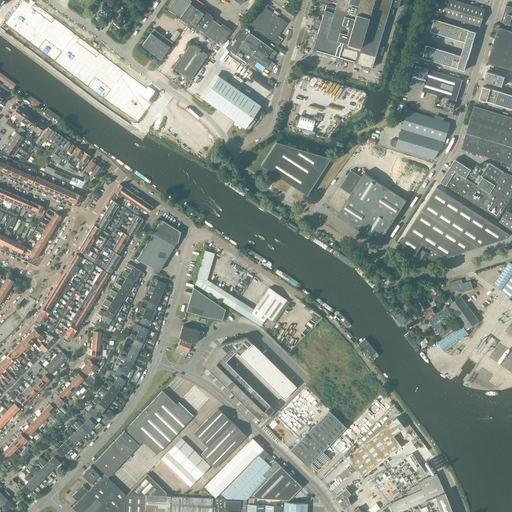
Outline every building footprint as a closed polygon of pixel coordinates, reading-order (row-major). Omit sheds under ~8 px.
[(6,24),(5,25),(9,27),(10,27),(34,45),(34,46),(37,49),(38,48),(63,67),(63,68),(66,70),(67,70),(83,83),(87,86),(87,85),(104,98),(104,99),(107,101),(108,101),(113,104),(113,105),(116,107),(116,106),(138,121),(139,119),(141,120),(147,113),(145,111),(150,104),(153,106),(154,104),(156,102),(157,99),(158,98),(159,97),(159,96),(159,95),(159,94),(158,94),(157,93),(158,93),(149,87),(147,86),(146,88),(34,3),(36,2),(35,1),(35,0),(23,0),(22,2),(20,1),(19,3),(20,4),(6,23),(6,24)] [(95,0),(86,0),(83,5),(89,9),(95,0)] [(203,31),(202,33),(220,46),(231,30),(222,24),(221,25),(212,19),(213,18),(213,17),(212,16),(211,15),(209,14),(208,13),(206,12),(204,11),(204,12),(205,12),(203,13),(190,3),(191,1),(190,0),(174,0),(168,9),(194,27),(195,25),(203,31)] [(319,0),(319,2),(326,4),(312,50),(314,51),(313,54),(342,63),(343,59),(371,68),(389,6),(397,8),(399,0),(319,0)] [(440,0),(436,13),(480,27),(485,9),(455,0),(440,0)] [(105,4),(103,2),(97,11),(99,12),(98,13),(101,15),(107,7),(104,6),(105,4)] [(271,38),(279,44),(281,41),(276,37),(285,26),(287,23),(258,2),(244,22),(270,40),(271,38)] [(501,22),(511,24),(511,6),(506,5),(501,22)] [(107,7),(101,15),(105,17),(107,18),(113,9),(110,7),(109,9),(107,7)] [(116,25),(120,28),(122,26),(123,27),(125,24),(124,23),(128,17),(123,14),(125,12),(122,10),(117,18),(117,17),(113,23),(116,25)] [(476,32),(434,19),(432,25),(428,24),(427,29),(427,30),(431,32),(465,42),(461,56),(426,45),(423,44),(422,45),(420,50),(425,51),(423,58),(464,70),(468,58),(472,44),(476,32)] [(239,49),(270,71),(275,64),(271,61),(277,52),(241,27),(226,48),(235,55),(239,49)] [(489,57),(488,63),(502,67),(511,70),(511,31),(499,27),(496,36),(495,38),(495,39),(494,42),(493,45),(491,51),(489,57)] [(150,34),(142,45),(161,59),(169,47),(169,48),(173,43),(154,29),(150,34)] [(173,68),(190,80),(208,55),(191,43),(173,68)] [(442,110),(448,112),(449,109),(453,110),(455,105),(456,105),(458,97),(457,96),(463,80),(416,65),(410,87),(445,97),(443,102),(444,104),(446,104),(445,107),(443,108),(442,110)] [(269,91),(273,86),(251,71),(248,76),(269,91)] [(17,84),(0,72),(0,80),(13,90),(17,84)] [(219,77),(204,99),(243,126),(245,128),(248,124),(259,108),(260,106),(219,77)] [(511,95),(483,86),(479,99),(511,109),(511,95)] [(42,104),(22,90),(19,94),(39,108),(42,104)] [(501,165),(511,168),(511,117),(474,106),(461,149),(502,161),(501,165)] [(12,115),(17,118),(22,111),(17,108),(12,115)] [(444,120),(407,109),(401,129),(402,129),(445,142),(450,123),(444,121),(444,120)] [(17,118),(21,121),(26,114),(22,111),(17,118)] [(21,121),(26,124),(31,117),(26,114),(21,121)] [(26,124),(30,127),(35,120),(31,117),(26,124)] [(33,132),(34,131),(40,123),(35,120),(30,127),(29,129),(33,132)] [(81,131),(65,120),(63,123),(79,134),(81,131)] [(40,123),(34,131),(39,134),(44,126),(40,123)] [(48,127),(47,129),(43,135),(45,136),(41,141),(40,140),(36,145),(38,146),(39,147),(42,142),(44,140),(46,137),(51,129),(48,127)] [(47,142),(49,139),(50,138),(55,131),(51,129),(46,137),(44,140),(42,142),(44,143),(45,141),(47,143),(47,142)] [(445,142),(402,129),(401,129),(396,147),(433,158),(445,142)] [(47,142),(51,144),(53,141),(58,134),(55,131),(50,138),(49,139),(47,142)] [(16,132),(13,137),(20,142),(23,137),(16,132)] [(91,139),(82,132),(80,135),(89,142),(91,139)] [(56,143),(61,136),(58,134),(53,141),(51,144),(53,145),(54,144),(55,145),(56,143)] [(56,147),(53,152),(54,153),(58,148),(60,145),(64,138),(61,136),(56,143),(55,145),(54,146),(56,147)] [(13,137),(10,141),(17,146),(20,142),(13,137)] [(60,149),(61,150),(63,148),(68,141),(64,138),(60,145),(58,148),(57,148),(55,153),(56,154),(60,149)] [(20,148),(17,146),(10,141),(7,146),(17,152),(20,148)] [(67,150),(71,143),(68,141),(63,148),(61,150),(60,152),(58,155),(62,158),(64,156),(62,154),(64,152),(63,151),(64,149),(67,150)] [(261,165),(307,195),(331,158),(276,142),(261,165)] [(67,151),(71,153),(68,158),(64,156),(62,158),(65,160),(67,162),(68,162),(69,159),(70,158),(72,154),(77,147),(72,144),(67,151)] [(10,156),(11,155),(13,157),(17,152),(7,146),(5,148),(4,148),(0,152),(10,156)] [(72,154),(70,158),(74,160),(74,159),(76,156),(80,149),(77,147),(72,154)] [(75,161),(75,160),(78,161),(79,158),(84,152),(80,149),(76,156),(74,159),(74,160),(73,160),(75,161)] [(78,161),(80,162),(78,164),(80,166),(81,163),(83,161),(87,154),(84,152),(79,158),(78,161)] [(54,154),(51,159),(56,162),(59,157),(54,154)] [(87,163),(91,156),(87,154),(83,161),(81,163),(80,166),(82,167),(85,162),(87,163)] [(441,182),(446,185),(498,218),(511,195),(511,175),(503,172),(495,185),(456,159),(451,166),(451,167),(441,182)] [(86,171),(88,172),(90,169),(92,171),(97,164),(92,161),(86,171)] [(91,174),(95,177),(102,168),(98,165),(91,174)] [(49,167),(47,173),(52,175),(55,170),(49,167)] [(222,183),(224,180),(204,168),(202,171),(222,183)] [(55,170),(52,175),(58,178),(61,172),(55,170)] [(152,181),(136,170),(134,173),(151,184),(152,181)] [(362,231),(361,234),(365,237),(367,234),(379,242),(390,226),(393,221),(406,200),(407,200),(364,173),(362,177),(351,170),(345,180),(340,187),(351,194),(337,215),(362,231)] [(42,178),(37,176),(33,184),(38,186),(42,178)] [(47,180),(42,178),(38,186),(43,189),(47,180)] [(52,182),(47,180),(43,189),(48,191),(52,182)] [(246,193),(226,181),(224,185),(243,197),(246,193)] [(57,185),(52,182),(48,191),(53,193),(57,185)] [(119,195),(120,194),(125,187),(120,184),(114,192),(119,195)] [(62,187),(57,185),(53,193),(58,195),(62,187)] [(442,256),(445,258),(507,238),(510,233),(437,186),(399,244),(415,255),(416,254),(417,255),(415,257),(425,263),(428,258),(433,261),(440,259),(442,256)] [(67,189),(62,187),(58,195),(63,197),(67,189)] [(120,194),(124,196),(129,190),(125,187),(120,194)] [(72,191),(67,189),(63,197),(68,199),(72,191)] [(133,193),(129,190),(124,196),(128,199),(133,193)] [(8,191),(4,200),(8,202),(12,193),(8,191)] [(77,193),(72,191),(68,199),(73,201),(77,193)] [(12,193),(8,202),(13,204),(16,194),(12,193)] [(78,204),(81,199),(83,200),(84,198),(82,197),(82,195),(77,193),(73,201),(78,204)] [(128,199),(132,202),(137,195),(133,193),(128,199)] [(16,194),(13,204),(17,205),(21,196),(16,194)] [(132,202),(136,205),(141,198),(137,195),(132,202)] [(21,196),(17,205),(21,207),(22,205),(25,198),(21,196)] [(266,206),(249,196),(247,199),(264,209),(266,206)] [(136,205),(140,207),(145,201),(141,198),(136,205)] [(27,210),(28,207),(31,209),(34,202),(29,200),(27,207),(25,210),(26,210),(27,210)] [(112,200),(110,204),(119,209),(120,207),(118,206),(119,204),(112,200)] [(140,207),(144,210),(149,203),(145,201),(140,207)] [(203,215),(185,202),(182,206),(200,219),(203,215)] [(153,206),(149,203),(144,210),(148,213),(153,206)] [(43,206),(38,204),(34,213),(39,215),(39,216),(42,217),(44,213),(45,209),(42,208),(43,206)] [(110,204),(107,208),(114,212),(116,210),(117,211),(119,209),(110,204)] [(107,208),(105,212),(112,216),(114,212),(107,208)] [(279,216),(267,208),(265,212),(277,219),(279,216)] [(499,223),(511,231),(511,213),(507,210),(499,223)] [(51,215),(51,216),(59,221),(62,216),(55,212),(53,216),(51,215)] [(105,212),(102,216),(109,221),(112,216),(105,212)] [(137,215),(134,220),(141,224),(144,220),(137,215)] [(51,216),(50,217),(52,218),(50,221),(56,225),(59,221),(51,216)] [(102,216),(100,221),(107,225),(109,221),(102,216)] [(298,227),(281,217),(279,220),(296,231),(298,227)] [(137,258),(159,271),(177,241),(178,242),(181,232),(161,219),(160,219),(161,220),(137,258)] [(134,220),(132,224),(138,228),(141,224),(134,220)] [(46,223),(45,224),(54,229),(56,225),(50,221),(48,224),(46,223)] [(107,225),(100,221),(97,225),(104,229),(107,225)] [(45,224),(45,225),(47,226),(45,230),(51,233),(54,229),(45,224)] [(132,224),(129,228),(136,232),(138,228),(132,224)] [(94,225),(91,229),(98,233),(101,229),(94,225)] [(136,232),(129,228),(127,232),(133,236),(136,232)] [(310,235),(300,228),(296,233),(307,240),(310,235)] [(3,235),(0,242),(4,244),(6,240),(7,237),(6,237),(7,234),(9,231),(10,232),(10,231),(6,229),(5,233),(3,235)] [(96,237),(98,233),(91,229),(89,233),(96,237)] [(41,232),(40,233),(48,238),(51,233),(45,230),(43,233),(41,232)] [(123,232),(120,236),(127,240),(130,236),(123,232)] [(40,233),(40,234),(41,235),(40,238),(46,242),(48,238),(40,233)] [(96,237),(89,233),(86,237),(93,241),(96,237)] [(332,249),(311,235),(308,239),(329,253),(332,249)] [(120,236),(118,240),(125,244),(127,240),(120,236)] [(86,237),(84,241),(91,245),(93,241),(86,237)] [(46,242),(40,238),(38,241),(36,240),(35,241),(43,246),(46,242)] [(118,240),(115,244),(122,249),(125,244),(118,240)] [(43,246),(35,241),(34,242),(36,243),(34,247),(41,250),(43,246)] [(84,241),(81,245),(88,250),(91,245),(84,241)] [(122,249),(115,244),(113,249),(120,253),(122,249)] [(79,250),(85,254),(88,255),(91,251),(88,250),(81,245),(79,250)] [(272,264),(246,246),(243,250),(269,268),(272,264)] [(30,249),(30,250),(38,255),(41,250),(34,247),(32,250),(30,249)] [(38,255),(30,250),(29,251),(31,252),(29,255),(35,259),(38,255)] [(85,254),(79,250),(77,252),(94,262),(95,260),(88,255),(85,254)] [(355,264),(333,250),(330,255),(352,269),(355,264)] [(112,256),(119,260),(121,256),(113,251),(112,252),(114,253),(112,256)] [(73,258),(81,263),(84,258),(76,254),(73,258)] [(119,260),(112,256),(110,259),(108,258),(108,259),(109,260),(116,264),(119,260)] [(71,263),(78,267),(81,263),(73,258),(71,263)] [(109,260),(107,264),(114,268),(116,264),(109,260)] [(128,262),(126,265),(132,269),(130,271),(138,276),(141,271),(134,266),(129,263),(128,262)] [(501,292),(511,299),(511,264),(509,262),(494,284),(503,290),(501,292)] [(68,267),(76,272),(78,267),(71,263),(68,267)] [(114,268),(107,264),(104,268),(111,273),(114,268)] [(301,284),(274,265),(271,270),(298,288),(301,284)] [(65,271),(73,276),(76,272),(68,267),(65,271)] [(376,287),(359,267),(355,271),(372,290),(376,287)] [(100,274),(107,279),(110,274),(102,270),(100,274)] [(63,276),(70,280),(73,276),(65,271),(63,276)] [(124,271),(123,273),(135,280),(138,276),(130,271),(129,274),(124,271)] [(123,273),(122,275),(126,278),(124,281),(132,285),(135,280),(123,273)] [(97,278),(105,283),(107,279),(100,274),(97,278)] [(60,280),(68,285),(70,280),(63,276),(60,280)] [(7,282),(11,285),(14,281),(7,277),(5,280),(8,282),(7,282)] [(94,283),(102,288),(105,283),(97,278),(94,283)] [(158,280),(153,278),(152,281),(157,283),(156,285),(163,289),(166,283),(158,280)] [(2,285),(8,289),(11,285),(7,282),(8,282),(5,280),(2,285)] [(57,284),(65,289),(68,285),(60,280),(57,284)] [(448,284),(451,292),(461,288),(462,293),(473,289),(470,281),(463,283),(461,280),(448,284)] [(118,281),(117,283),(119,284),(130,291),(133,286),(132,285),(124,281),(123,284),(118,281)] [(116,282),(114,284),(120,288),(119,290),(126,295),(128,296),(130,291),(119,284),(117,283),(116,282)] [(92,287),(99,292),(102,288),(94,283),(92,287)] [(55,289),(62,293),(65,289),(57,284),(55,289)] [(8,289),(2,285),(0,288),(2,290),(2,291),(6,293),(8,289)] [(148,289),(161,294),(163,289),(156,285),(154,289),(149,287),(148,289)] [(316,295),(301,285),(298,289),(313,299),(316,295)] [(89,292),(97,296),(99,292),(92,287),(89,292)] [(52,293),(60,298),(62,293),(55,289),(52,293)] [(111,289),(110,292),(111,292),(114,294),(123,300),(126,295),(119,290),(117,293),(111,289)] [(153,292),(151,296),(159,299),(161,294),(148,289),(148,290),(153,292)] [(390,307),(377,289),(372,292),(385,310),(390,307)] [(415,299),(416,301),(417,301),(422,311),(426,308),(427,310),(433,306),(428,299),(426,300),(424,297),(427,295),(424,290),(418,293),(419,296),(415,298),(416,299),(415,299)] [(86,296),(94,301),(97,296),(89,292),(86,296)] [(111,292),(110,294),(115,297),(113,300),(120,304),(122,306),(125,301),(123,300),(114,294),(111,292)] [(49,297),(57,302),(60,298),(52,293),(49,297)] [(445,297),(450,304),(448,305),(467,330),(479,321),(461,296),(453,302),(448,295),(445,297)] [(84,300),(91,305),(94,301),(86,296),(84,300)] [(159,299),(151,296),(150,299),(145,297),(144,299),(157,304),(159,299)] [(335,310),(317,296),(314,300),(332,313),(335,310)] [(47,302),(55,307),(57,302),(49,297),(47,302)] [(105,299),(104,301),(107,303),(117,309),(119,311),(122,306),(120,304),(113,300),(111,302),(105,299)] [(147,306),(155,310),(157,304),(144,299),(143,301),(148,303),(147,306)] [(81,305),(89,309),(91,305),(84,300),(81,305)] [(104,301),(103,304),(108,307),(107,310),(114,314),(116,316),(119,311),(117,309),(107,303),(104,301)] [(44,306),(50,310),(52,311),(55,307),(47,302),(44,306)] [(78,309),(86,314),(89,309),(81,305),(78,309)] [(44,306),(41,311),(45,313),(45,314),(47,315),(50,310),(44,306)] [(141,307),(140,309),(152,315),(155,310),(147,306),(146,309),(141,307)] [(425,313),(428,318),(436,313),(432,308),(425,313)] [(438,325),(433,328),(437,335),(445,330),(441,324),(440,324),(439,323),(446,318),(452,328),(457,324),(452,315),(448,308),(429,319),(433,326),(437,324),(438,325)] [(76,313),(84,318),(86,314),(78,309),(76,313)] [(152,315),(140,309),(139,312),(144,314),(143,317),(150,320),(152,315)] [(100,310),(99,311),(99,312),(102,313),(111,319),(114,314),(107,310),(105,313),(100,310)] [(41,311),(39,315),(45,319),(47,315),(45,314),(45,313),(41,311)] [(339,311),(334,316),(349,331),(354,326),(339,311)] [(99,312),(98,314),(102,316),(103,316),(101,319),(108,324),(110,325),(111,325),(113,327),(116,322),(111,319),(102,313),(99,312)] [(404,326),(393,312),(390,314),(400,328),(404,326)] [(73,318),(81,322),(84,318),(76,313),(73,318)] [(39,315),(36,319),(43,323),(45,319),(39,315)] [(138,324),(144,327),(145,324),(148,325),(150,320),(143,317),(141,320),(139,319),(138,321),(139,322),(138,324)] [(70,322),(72,323),(78,327),(81,322),(73,318),(70,322)] [(97,321),(94,325),(103,331),(105,328),(108,330),(111,325),(110,325),(108,324),(101,319),(99,322),(97,321)] [(72,323),(69,328),(71,330),(72,329),(76,331),(78,327),(72,323)] [(137,334),(145,337),(148,332),(143,330),(144,327),(138,324),(136,329),(139,330),(137,334)] [(179,337),(197,342),(204,332),(183,325),(179,337)] [(437,342),(444,352),(469,335),(462,325),(437,342)] [(44,338),(37,331),(35,329),(31,332),(34,336),(35,335),(37,337),(38,336),(40,338),(38,340),(41,342),(44,338)] [(421,349),(406,330),(403,333),(418,352),(421,349)] [(34,336),(31,332),(28,336),(33,341),(36,338),(37,337),(35,335),(34,336)] [(65,336),(70,340),(73,335),(66,332),(64,336),(65,336)] [(133,337),(133,338),(143,342),(145,337),(137,334),(136,337),(134,336),(133,337)] [(58,339),(51,335),(49,340),(51,341),(53,344),(58,339)] [(28,336),(24,339),(27,342),(28,342),(30,344),(31,343),(33,345),(35,343),(33,341),(28,336)] [(236,351),(240,355),(252,343),(246,337),(227,342),(216,345),(216,346),(214,349),(203,364),(262,422),(274,409),(226,361),(228,359),(236,351)] [(143,342),(133,338),(132,338),(132,339),(132,340),(134,341),(133,344),(140,348),(143,342)] [(32,346),(30,344),(28,342),(27,342),(24,339),(21,342),(28,350),(31,347),(31,346),(32,346)] [(177,348),(188,353),(192,344),(181,340),(177,348)] [(21,342),(17,346),(20,349),(21,349),(23,351),(24,350),(26,352),(28,350),(21,342)] [(296,387),(252,343),(240,355),(284,399),(296,387)] [(130,349),(138,353),(140,348),(133,344),(130,349)] [(19,355),(22,351),(23,351),(21,349),(20,349),(17,346),(13,349),(19,355)] [(19,355),(13,349),(10,353),(13,356),(14,355),(16,357),(17,357),(19,355)] [(128,354),(135,358),(138,353),(130,349),(128,354)] [(61,350),(57,355),(64,362),(69,358),(61,350)] [(10,353),(6,356),(12,362),(12,361),(15,358),(16,357),(14,355),(13,356),(10,353)] [(126,357),(122,355),(121,357),(133,363),(135,358),(128,354),(126,357)] [(57,355),(53,359),(60,366),(64,362),(57,355)] [(7,356),(3,360),(6,363),(7,363),(9,365),(10,364),(12,366),(14,364),(12,362),(6,356),(7,356)] [(123,364),(130,368),(133,363),(121,357),(120,357),(120,358),(125,361),(123,364)] [(53,359),(49,363),(57,370),(60,366),(53,359)] [(90,360),(86,364),(91,369),(93,371),(94,372),(98,368),(95,365),(99,362),(93,359),(91,361),(90,360)] [(3,360),(0,362),(0,363),(5,369),(8,365),(9,365),(7,363),(6,363),(3,360)] [(39,371),(42,367),(38,363),(31,370),(36,375),(40,372),(39,371)] [(57,370),(49,363),(45,367),(52,374),(57,370)] [(86,364),(81,369),(86,373),(91,369),(86,364)] [(121,370),(128,373),(130,368),(123,364),(121,368),(120,370),(121,370)] [(119,376),(124,379),(126,377),(128,373),(121,370),(120,370),(121,368),(119,366),(114,375),(118,377),(119,375),(119,376)] [(79,374),(75,378),(80,383),(84,379),(79,374)] [(45,375),(41,379),(46,384),(50,380),(45,375)] [(119,375),(118,377),(115,380),(122,385),(126,381),(124,379),(119,376),(119,375)] [(46,384),(41,379),(38,376),(34,381),(36,383),(42,388),(46,384)] [(75,378),(71,383),(76,388),(80,383),(75,378)] [(110,387),(109,389),(115,394),(119,390),(108,382),(106,380),(104,383),(110,387)] [(109,380),(108,382),(119,390),(122,385),(115,380),(113,383),(109,380)] [(32,383),(30,385),(37,393),(42,388),(36,383),(34,386),(32,383)] [(71,383),(67,387),(72,392),(76,388),(71,383)] [(30,385),(26,389),(25,389),(28,392),(33,397),(37,393),(30,385)] [(12,390),(15,388),(14,386),(13,386),(7,392),(11,396),(13,394),(12,392),(12,391),(12,390)] [(67,387),(62,391),(67,396),(72,392),(67,387)] [(17,389),(16,388),(12,392),(13,393),(17,397),(15,399),(22,406),(24,404),(25,405),(29,401),(24,396),(21,393),(17,389)] [(25,389),(21,393),(24,396),(29,401),(33,397),(28,392),(25,389)] [(109,389),(105,394),(112,399),(115,394),(109,389)] [(67,396),(62,391),(58,395),(63,400),(67,396)] [(191,418),(163,391),(128,427),(129,427),(125,431),(124,430),(93,463),(108,477),(143,441),(157,454),(191,418)] [(105,394),(102,398),(109,403),(112,399),(105,394)] [(63,400),(58,395),(54,400),(56,401),(54,403),(60,409),(66,402),(63,400)] [(109,403),(102,398),(99,403),(105,408),(109,403)] [(11,407),(16,412),(19,408),(14,403),(11,407)] [(99,403),(95,407),(102,412),(105,408),(99,403)] [(46,408),(51,413),(55,409),(50,404),(46,408)] [(7,411),(12,416),(16,412),(11,407),(7,411)] [(102,412),(95,407),(92,412),(99,417),(102,412)] [(0,412),(3,415),(8,420),(12,416),(7,411),(4,408),(0,412)] [(51,413),(46,408),(42,413),(47,417),(51,413)] [(246,436),(218,408),(193,434),(207,448),(201,454),(215,468),(246,436)] [(329,410),(290,450),(308,467),(346,427),(329,410)] [(84,415),(87,420),(85,422),(91,428),(95,424),(97,422),(95,419),(87,412),(84,415)] [(42,413),(38,417),(43,422),(47,417),(42,413)] [(0,418),(0,420),(4,424),(8,420),(3,415),(0,418)] [(34,421),(39,426),(43,422),(38,417),(34,421)] [(404,427),(396,417),(345,457),(360,475),(359,476),(358,476),(358,477),(359,477),(359,478),(360,478),(361,477),(401,446),(393,436),(404,427)] [(77,422),(87,432),(91,428),(85,422),(83,424),(79,420),(77,422)] [(34,421),(29,425),(35,430),(39,426),(34,421)] [(78,429),(77,430),(83,436),(87,432),(77,422),(75,425),(78,429)] [(35,430),(29,425),(25,430),(30,435),(35,430)] [(70,429),(69,430),(79,440),(80,442),(84,438),(83,436),(77,430),(74,433),(70,429)] [(71,436),(69,438),(75,444),(79,440),(69,430),(67,432),(71,436)] [(21,434),(17,438),(22,443),(26,439),(21,434)] [(63,436),(61,438),(71,448),(75,444),(69,438),(67,440),(63,436)] [(17,438),(13,443),(18,447),(22,443),(17,438)] [(61,446),(67,452),(71,448),(61,438),(60,440),(63,443),(61,446)] [(162,458),(190,486),(210,465),(182,438),(162,458)] [(13,443),(9,447),(14,452),(18,447),(13,443)] [(256,450),(248,443),(204,487),(215,497),(247,465),(244,462),(256,450)] [(67,452),(61,446),(58,449),(56,447),(52,450),(60,458),(62,456),(67,452)] [(9,447),(5,451),(10,456),(14,452),(9,447)] [(60,458),(52,450),(49,454),(52,458),(50,460),(56,466),(60,462),(62,460),(60,458)] [(5,451),(1,455),(7,462),(9,460),(8,458),(10,456),(5,451)] [(418,471),(420,474),(425,472),(423,468),(421,465),(420,466),(412,453),(409,455),(406,457),(408,460),(411,465),(414,469),(416,468),(418,471)] [(268,454),(263,459),(259,455),(221,493),(226,498),(247,499),(267,479),(280,465),(268,454)] [(44,466),(42,468),(48,474),(52,470),(42,460),(40,458),(37,460),(44,466)] [(56,466),(50,460),(47,463),(43,459),(42,460),(52,470),(56,466)] [(36,474),(34,476),(40,482),(44,478),(34,468),(32,466),(30,468),(36,474)] [(124,511),(125,509),(126,494),(105,474),(102,477),(91,466),(82,474),(91,483),(92,482),(94,484),(89,491),(83,485),(72,496),(78,502),(72,507),(77,511),(124,511)] [(281,466),(253,495),(256,498),(289,500),(302,486),(281,466)] [(34,468),(44,478),(48,474),(42,468),(39,471),(35,467),(34,468)] [(389,503),(393,511),(399,511),(445,492),(436,473),(422,479),(422,480),(418,482),(419,484),(410,488),(411,490),(406,492),(408,495),(389,503)] [(27,475),(26,476),(36,486),(40,482),(34,476),(31,479),(27,475)] [(28,481),(26,484),(32,490),(36,486),(26,476),(25,478),(28,481)] [(19,482),(18,484),(22,488),(28,494),(32,490),(26,484),(23,486),(19,482)] [(335,497),(344,509),(350,504),(345,498),(350,493),(346,489),(335,497)] [(0,499),(0,503),(2,506),(8,500),(6,498),(10,494),(8,492),(0,499)] [(435,496),(441,511),(452,511),(445,492),(435,496)] [(144,511),(145,495),(126,494),(124,511),(144,511)] [(212,511),(213,504),(213,498),(170,496),(169,511),(212,511)] [(8,500),(2,506),(6,510),(12,504),(16,500),(13,497),(10,501),(8,500)] [(215,498),(215,505),(219,505),(218,511),(246,511),(247,500),(240,499),(240,501),(225,501),(225,499),(215,498)] [(284,502),(283,511),(307,511),(308,503),(284,502)]
